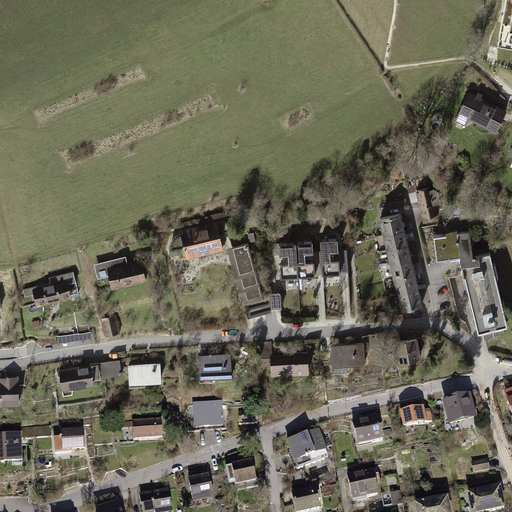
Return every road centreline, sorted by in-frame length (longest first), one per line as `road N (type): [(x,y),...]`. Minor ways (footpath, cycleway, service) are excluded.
road 1 (residential): [(486,362),(469,341),(429,322),(0,362)]
road 2 (residential): [(264,434),(52,505),(0,506)]
road 3 (residential): [(482,380),(264,434)]
